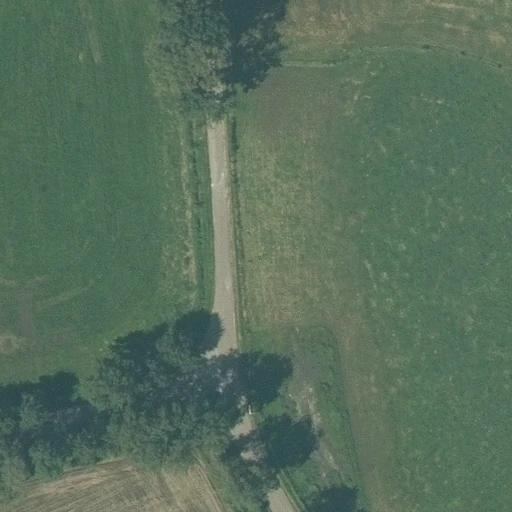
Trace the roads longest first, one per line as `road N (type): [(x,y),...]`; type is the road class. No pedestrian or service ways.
road 1 (residential): [(229,0),(215,91),(226,371)]
road 2 (residential): [(226,371),(0,437)]
road 3 (residential): [(226,371),(245,441),(284,511)]
